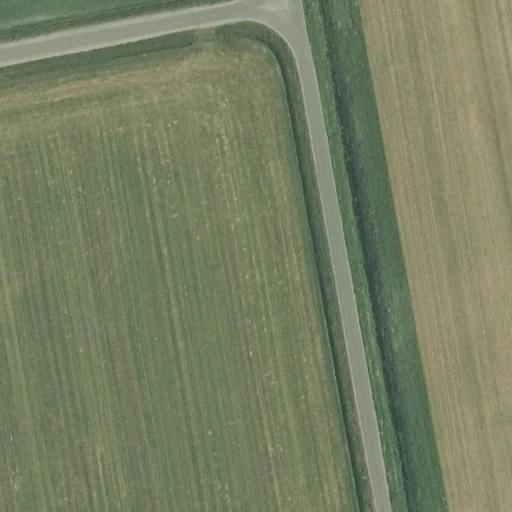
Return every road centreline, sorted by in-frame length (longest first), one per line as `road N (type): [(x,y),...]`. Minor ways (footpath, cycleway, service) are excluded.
road 1 (unclassified): [(382,511),(293,1)]
road 2 (unclassified): [(0,56),(293,1)]
